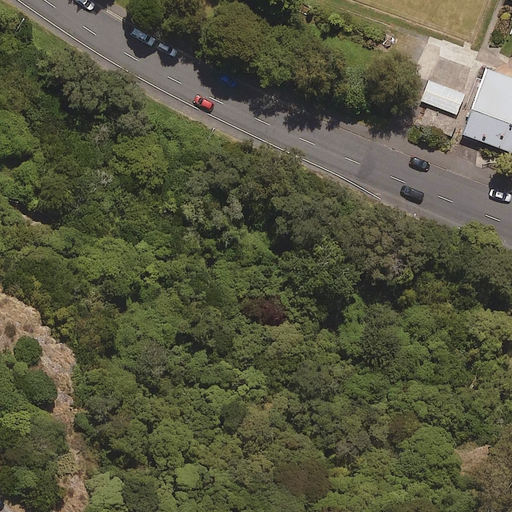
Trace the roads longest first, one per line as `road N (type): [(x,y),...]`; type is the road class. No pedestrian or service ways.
road 1 (tertiary): [(511,224),(179,83)]
road 2 (tertiary): [(44,0),(179,83)]
